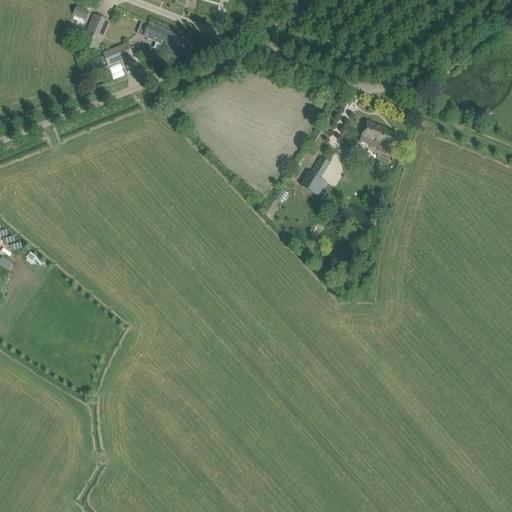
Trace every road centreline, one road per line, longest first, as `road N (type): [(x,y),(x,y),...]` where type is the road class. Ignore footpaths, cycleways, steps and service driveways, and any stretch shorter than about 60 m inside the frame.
road 1 (unclassified): [(504,0),(388,87),(358,89),(272,57)]
road 2 (unclassified): [(0,140),(233,41)]
road 3 (track): [(511,153),(392,106),(378,89)]
